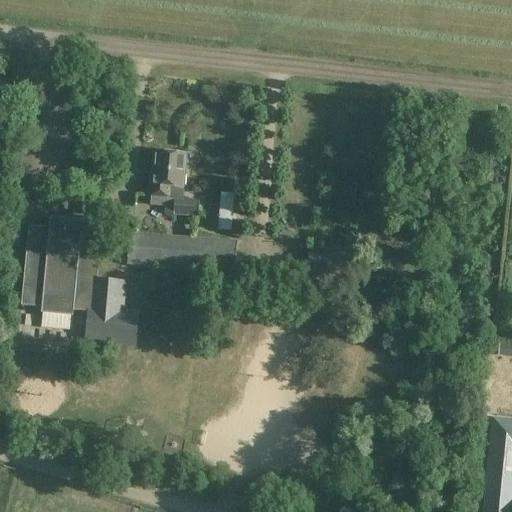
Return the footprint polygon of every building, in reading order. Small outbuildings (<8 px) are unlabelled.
[(155,154),(151,198),(174,199),(173,217),(199,219),(200,201),(182,200),(185,157),(155,154)] [(42,309),(41,314),(43,315),(71,317),(72,317),(73,311),(87,312),(94,313),(97,280),(101,234),(102,223),(82,222),(50,219),(49,229),(28,227),(21,307),(42,309)] [(130,235),(126,267),(235,276),(237,243),(130,235)] [(312,250),(310,279),(364,282),(366,254),(312,250)] [(511,422),(493,420),(484,511),(511,511),(511,476),(511,477),(511,474),(511,422)]
